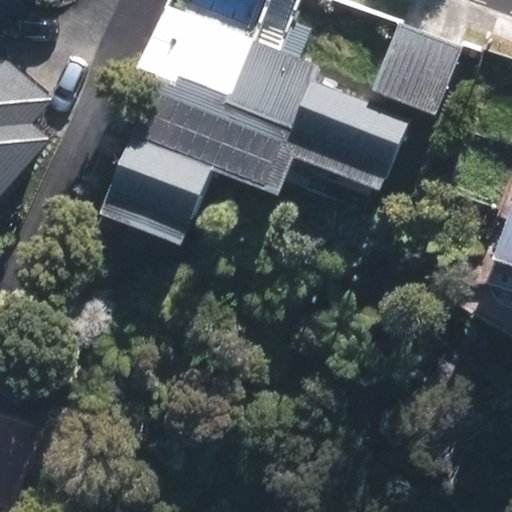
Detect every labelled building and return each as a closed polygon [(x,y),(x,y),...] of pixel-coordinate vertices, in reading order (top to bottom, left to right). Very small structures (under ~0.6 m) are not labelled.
[(466,52),(396,24),(370,89),(439,117),(466,52)] [(149,76),(95,213),(179,246),(208,171),(272,196),(287,160),(382,197),(412,119),(309,79),(314,66),(242,38),(217,103),(149,76)] [(54,93),(0,51),(0,207),(56,136),(35,119),(54,93)] [(511,187),(485,259),(494,263),(486,284),(496,288),(496,293),(503,302),(511,303),(511,187)] [(0,511),(26,511),(47,457),(32,452),(42,424),(0,409),(0,511)]
